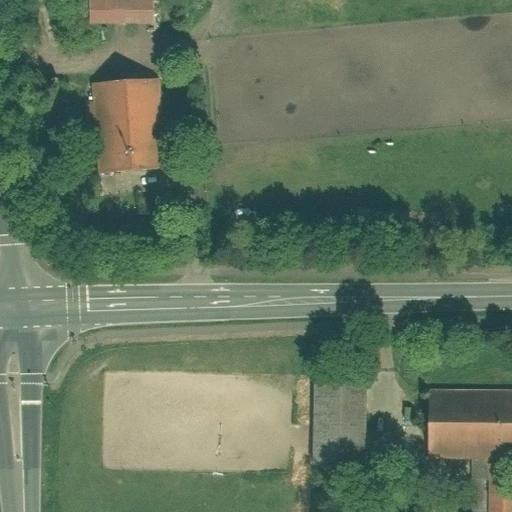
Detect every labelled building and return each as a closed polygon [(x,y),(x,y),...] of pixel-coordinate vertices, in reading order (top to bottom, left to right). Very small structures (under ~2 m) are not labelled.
[(166,0),(105,0),(105,23),(167,23),(166,0)] [(170,79),(104,82),(109,170),(175,167),(170,79)] [(365,468),(368,389),(320,387),(317,466),(365,468)] [(493,458),(511,458),(511,394),(434,393),(432,457),(493,458)] [(493,511),(511,511),(511,458),(493,458),(493,511)]
